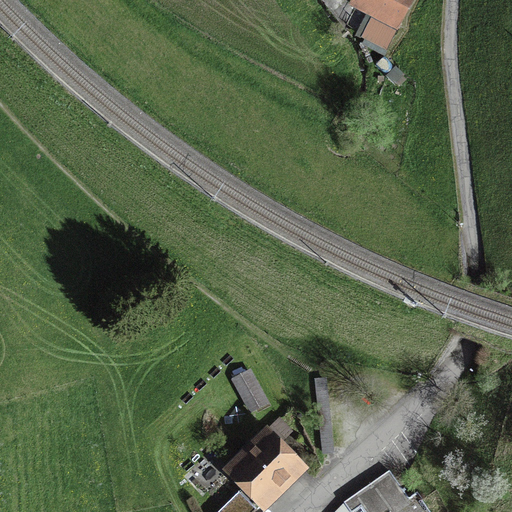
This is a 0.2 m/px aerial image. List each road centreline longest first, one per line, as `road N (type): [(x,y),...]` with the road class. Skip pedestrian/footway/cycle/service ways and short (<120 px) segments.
road 1 (unclassified): [(306,511),(459,371),(484,288)]
road 2 (residential): [(484,288),(457,78),(457,0)]
